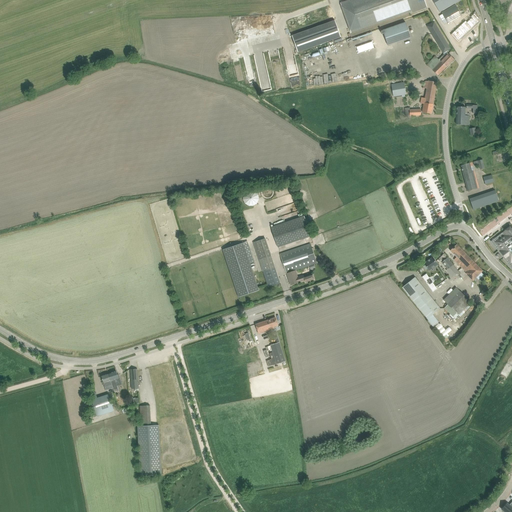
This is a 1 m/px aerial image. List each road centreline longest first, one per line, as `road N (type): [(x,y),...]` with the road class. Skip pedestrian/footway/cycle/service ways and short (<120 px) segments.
road 1 (tertiary): [(175,336),(344,279),(460,226)]
road 2 (unclassified): [(460,226),(446,105),(464,61),(492,44)]
road 3 (track): [(237,511),(208,466),(170,338)]
